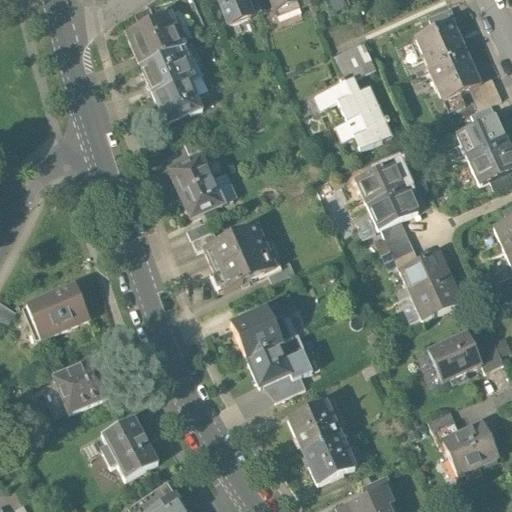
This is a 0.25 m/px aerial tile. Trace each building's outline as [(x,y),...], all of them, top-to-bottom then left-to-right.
[(258,12),(253,0),(218,0),(228,24),(258,12)] [(297,0),(266,0),(274,20),(301,10),(297,0)] [(124,35),(136,65),(187,44),(175,14),(124,35)] [(458,38),(448,18),(410,37),(427,71),(465,53),(458,38)] [(136,65),(148,95),(199,74),(187,44),(136,65)] [(375,73),(363,44),(330,59),(342,87),(353,82),(375,73)] [(473,69),(465,53),(427,71),(443,106),(482,87),(473,69)] [(148,95),(160,125),(211,104),(199,74),(148,95)] [(337,105),(348,130),(383,116),(372,89),(359,95),(353,82),(342,87),(311,101),(317,114),(337,105)] [(394,142),(383,116),(348,130),(326,140),(332,155),(355,146),(359,157),(394,142)] [(453,136),(464,160),(508,141),(501,127),(497,117),(453,136)] [(464,160),(475,185),(511,168),(511,150),(508,141),(464,160)] [(164,170),(175,196),(227,174),(216,148),(164,170)] [(406,187),(394,160),(352,178),(364,206),(406,187)] [(175,196),(186,222),(204,214),(238,200),(227,174),(175,196)] [(418,214),(406,187),(364,206),(376,233),(400,222),(418,214)] [(186,222),(182,224),(194,253),(202,249),(216,243),(204,214),(186,222)] [(511,214),(490,224),(503,253),(511,248),(511,214)] [(376,233),(394,272),(418,262),(400,222),(376,233)] [(216,243),(202,249),(221,295),(280,271),(260,225),(216,243)] [(511,248),(503,253),(511,274),(511,248)] [(394,272),(405,297),(451,277),(440,252),(418,262),(394,272)] [(405,297),(416,322),(462,302),(451,277),(405,297)] [(22,309),(34,344),(89,323),(73,286),(22,309)] [(227,321),(241,355),(286,337),(272,303),(227,321)] [(0,329),(2,331),(11,315),(0,307),(0,329)] [(424,346),(441,386),(482,369),(470,341),(465,329),(424,346)] [(490,333),(470,341),(482,369),(502,360),(490,333)] [(241,355),(256,390),(300,371),(286,337),(241,355)] [(50,375),(65,419),(114,400),(100,358),(50,375)] [(283,417),(299,451),(343,431),(327,396),(283,417)] [(117,467),(125,487),(159,466),(136,417),(100,439),(105,447),(98,451),(108,472),(117,467)] [(458,480),(502,461),(485,421),(441,440),(458,480)] [(299,451),(315,486),(359,465),(343,431),(299,451)] [(388,480),(334,506),(336,511),(403,511),(398,502),(388,480)] [(152,511),(188,511),(176,494),(152,511)]
